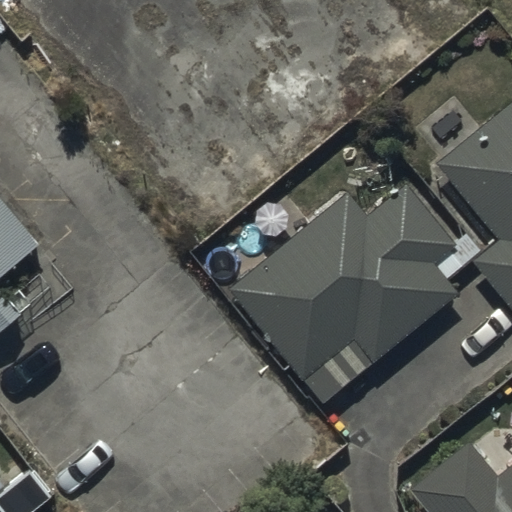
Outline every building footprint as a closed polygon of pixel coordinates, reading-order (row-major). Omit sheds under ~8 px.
[(511,110),(433,175),(497,252),(473,272),(511,318),(511,110)] [(450,253),(398,192),(361,224),(341,201),(225,298),(321,413),(455,302),(429,271),(450,253)] [(0,340),(21,322),(0,296),(0,282),(41,248),(0,199),(0,340)] [(511,511),(511,460),(491,478),(462,444),(403,493),(418,511),(511,511)] [(0,473),(0,495),(11,487),(0,473)]
